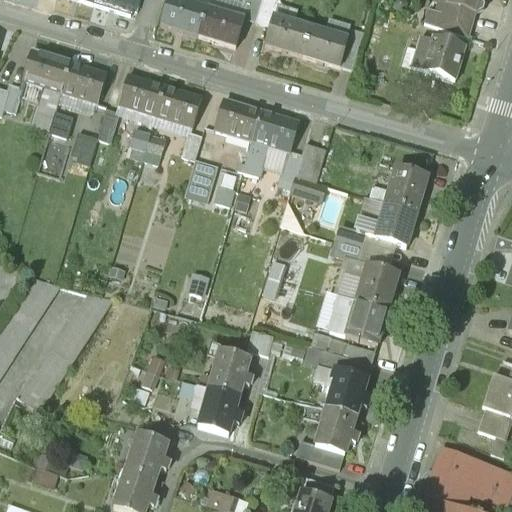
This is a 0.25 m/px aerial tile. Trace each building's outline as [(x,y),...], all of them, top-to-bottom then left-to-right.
[(96,0),(64,0),(94,9),(96,0)] [(96,0),(94,9),(130,20),(135,0),(96,0)] [(265,0),(251,0),(246,20),(259,23),(265,3),(265,0)] [(448,0),(446,7),(442,6),(441,8),(475,17),(477,18),(481,16),(483,11),(481,6),(478,5),(479,0),(448,0)] [(207,14),(170,3),(162,30),(199,41),(207,14)] [(279,7),(265,3),(259,23),(258,28),(271,32),(274,22),(279,7)] [(475,17),(441,8),(438,20),(471,29),(475,17)] [(243,25),(207,14),(199,41),(235,52),(243,25)] [(311,33),(274,22),(271,32),(266,49),(302,60),(311,33)] [(346,44),(311,33),(302,60),(339,71),(346,44)] [(346,44),(339,71),(352,75),(363,37),(349,33),(346,44)] [(463,51),(432,42),(431,45),(419,42),(406,84),(407,88),(410,91),(433,97),(438,81),(453,85),(463,51)] [(70,67),(32,56),(23,85),(43,92),(32,129),(49,135),(55,117),(61,96),(70,67)] [(106,78),(70,67),(61,96),(98,107),(106,78)] [(164,91),(127,80),(119,108),(156,119),(164,91)] [(21,94),(8,91),(6,97),(0,95),(0,119),(2,114),(17,117),(20,106),(23,95),(21,94)] [(199,101),(164,91),(156,119),(191,130),(199,101)] [(261,114),(225,104),(215,134),(252,145),(261,114)] [(119,118),(104,113),(96,141),(95,143),(110,148),(119,118)] [(297,125),(261,114),(252,145),(247,161),(263,165),(263,164),(275,167),(279,152),(288,155),(288,154),(297,125)] [(72,122),(55,117),(49,135),(36,179),(55,186),(60,171),(51,168),(60,140),(67,142),(72,122)] [(143,163),(150,139),(134,134),(126,159),(143,163)] [(95,143),(96,141),(78,137),(73,158),(80,160),(79,165),(88,168),(95,143)] [(166,143),(150,139),(143,163),(158,168),(166,143)] [(200,144),(186,140),(180,163),(193,167),(194,163),(200,144)] [(323,154),(305,148),(295,181),(314,187),(323,154)] [(288,154),(288,155),(278,188),(290,192),(301,157),(288,154)] [(258,182),(263,165),(247,161),(243,178),(258,182)] [(216,169),(194,163),(193,167),(185,200),(207,206),(216,169)] [(426,181),(395,172),(385,206),(416,215),(426,181)] [(314,187),(295,181),(289,200),(308,205),(310,202),(319,204),(324,190),(314,187)] [(416,215),(385,206),(374,242),(404,252),(416,215)] [(357,268),(362,253),(335,246),(331,259),(357,268)] [(320,292),(336,297),(344,269),(328,264),(320,292)] [(283,285),(293,288),(298,273),(288,270),(283,285)] [(396,279),(365,270),(355,305),(386,314),(396,279)] [(34,283),(0,336),(0,380),(59,290),(34,283)] [(293,288),(283,285),(279,299),(289,302),(293,288)] [(86,298),(19,402),(39,415),(112,303),(86,298)] [(386,314),(355,305),(344,341),(376,350),(386,314)] [(374,357),(314,338),(309,352),(321,355),(371,371),(374,357)] [(270,344),(259,341),(254,360),(266,364),(270,344)] [(366,385),(371,371),(321,355),(316,371),(337,377),(337,376),(366,385)] [(248,364),(219,356),(209,394),(238,402),(241,390),(248,392),(251,381),(244,379),(248,364)] [(148,376),(158,380),(164,367),(154,362),(148,376)] [(511,369),(507,385),(495,381),(485,412),(511,421),(511,369)] [(158,380),(148,376),(142,390),(152,394),(158,380)] [(366,385),(337,376),(337,377),(326,413),(355,423),(359,410),(365,412),(368,402),(362,400),(366,385)] [(297,392),(287,388),(282,403),(293,406),(297,392)] [(238,402),(209,394),(198,432),(228,440),(231,427),(238,429),(241,419),(234,417),(238,402)] [(511,421),(485,412),(478,434),(504,444),(511,421)] [(355,423),(326,413),(315,450),(314,451),(344,460),(348,447),(354,449),(357,439),(351,437),(355,423)] [(155,421),(151,433),(173,439),(177,428),(155,421)] [(167,449),(137,439),(125,476),(154,486),(158,474),(165,476),(168,467),(161,464),(167,449)] [(344,460),(314,451),(315,450),(300,446),(296,461),(340,474),(344,460)] [(500,475),(444,453),(425,500),(455,511),(465,511),(469,501),(488,508),(500,475)] [(37,473),(47,476),(52,462),(42,459),(37,473)] [(47,476),(37,473),(32,488),(43,490),(47,476)] [(154,486),(125,476),(113,511),(145,511),(146,511),(150,511),(153,511),(156,504),(149,501),(154,486)] [(301,497),(330,506),(335,491),(301,482),(297,497),(301,497)] [(207,511),(232,511),(235,505),(209,496),(204,511),(207,511)] [(328,511),(330,506),(301,497),(296,511),(328,511)] [(455,511),(425,500),(420,511),(455,511)]
